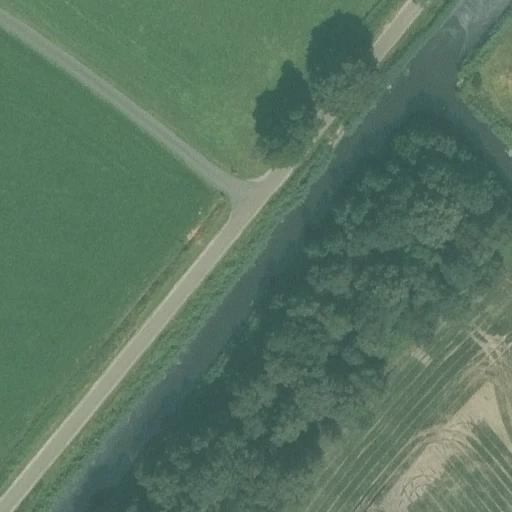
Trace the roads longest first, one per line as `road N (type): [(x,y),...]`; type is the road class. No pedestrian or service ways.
road 1 (unclassified): [(3,511),(255,203)]
road 2 (unclassified): [(255,203),(0,17)]
road 3 (unclassified): [(255,203),(421,0)]
